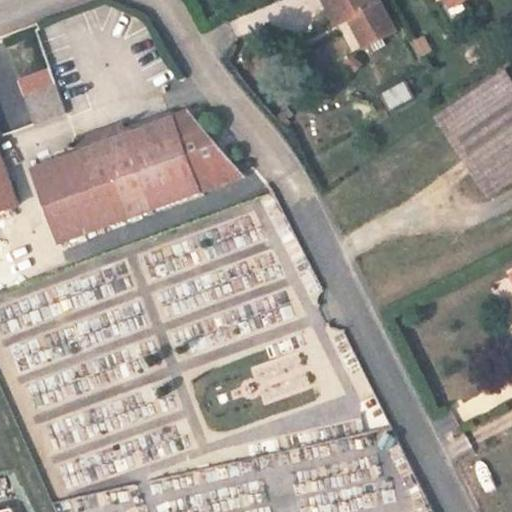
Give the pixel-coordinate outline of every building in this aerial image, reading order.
[(366,48),(395,32),(377,0),(324,0),(338,26),(350,20),(366,48)] [(431,52),(424,38),(413,44),(421,57),(431,52)] [(20,76),(32,123),(65,113),(52,68),(20,76)] [(490,196),(511,181),(511,75),(509,77),(506,72),(437,118),(490,196)] [(102,143),(31,169),(59,244),(244,177),(188,112),(125,135),(102,143)] [(122,125),(98,134),(102,143),(125,135),(122,125)] [(0,152),(0,211),(19,204),(0,152)]
